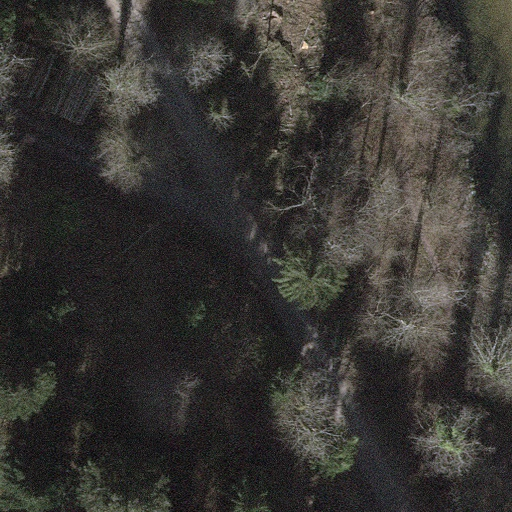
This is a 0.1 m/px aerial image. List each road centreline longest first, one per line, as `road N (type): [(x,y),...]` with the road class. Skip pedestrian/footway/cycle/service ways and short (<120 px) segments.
road 1 (track): [(397,511),(123,0)]
road 2 (track): [(0,117),(256,243)]
